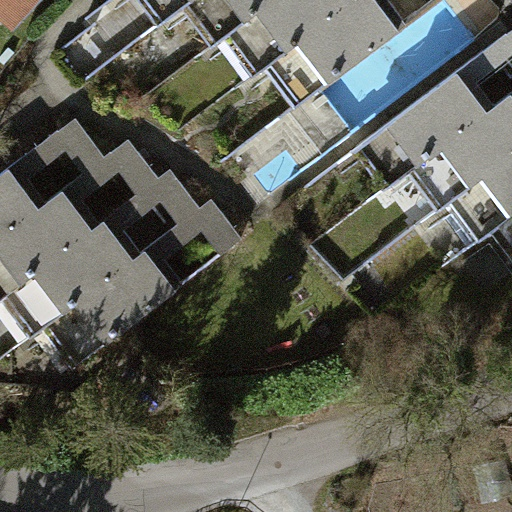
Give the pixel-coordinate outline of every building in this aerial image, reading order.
[(0,0),(0,15),(15,29),(39,0),(0,0)] [(183,6),(190,0),(142,0),(160,23),(183,6)] [(229,33),(273,0),(190,0),(183,6),(214,45),(229,33)] [(259,72),(267,66),(354,0),(273,0),(229,33),(259,72)] [(354,0),(267,66),(297,107),(438,0),(354,0)] [(411,170),(511,93),(511,31),(363,145),(393,184),(411,170)] [(452,201),(511,155),(511,93),(411,170),(442,209),(452,201)] [(0,236),(106,157),(77,118),(0,175),(0,236)] [(0,298),(160,178),(130,138),(106,157),(0,236),(0,298)] [(494,230),(511,216),(511,155),(452,201),(482,239),(494,230)] [(43,327),(201,207),(172,169),(160,178),(0,298),(30,337),(43,327)] [(213,198),(201,207),(43,327),(73,367),(243,238),(213,198)] [(511,216),(494,230),(511,253),(511,216)]
